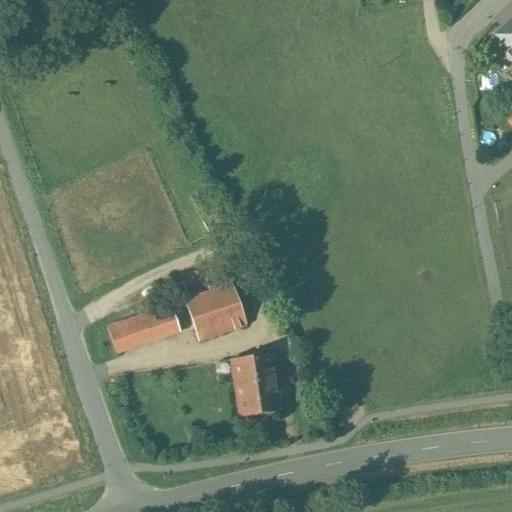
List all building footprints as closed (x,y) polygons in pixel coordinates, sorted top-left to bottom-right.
[(511,22),(496,36),(508,50),(503,54),(511,64),(511,22)] [(220,213),(202,222),(209,236),(227,227),(220,213)] [(208,293),(183,301),(197,340),(244,325),(226,273),(203,281),(208,293)] [(169,306),(105,327),(114,352),(177,331),(169,306)] [(271,355),(229,360),(238,418),(279,412),(271,355)]
